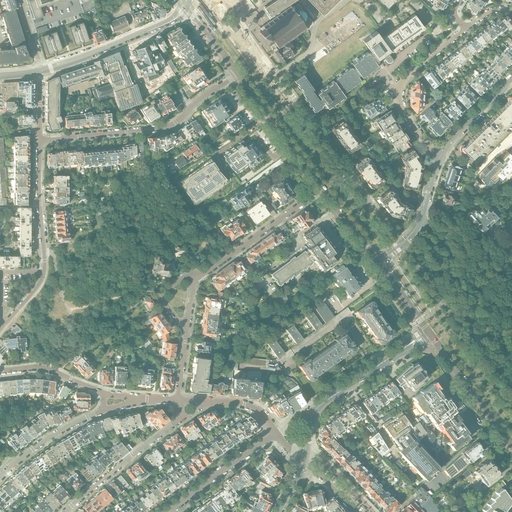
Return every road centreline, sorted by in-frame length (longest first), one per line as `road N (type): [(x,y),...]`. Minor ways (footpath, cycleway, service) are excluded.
road 1 (residential): [(401,240),(237,22),(238,10)]
road 2 (residential): [(39,140),(169,127),(238,73)]
road 3 (residential): [(0,331),(44,272),(39,140)]
road 4 (residential): [(464,29),(399,86),(397,104),(437,160)]
road 5 (residential): [(196,279),(323,186)]
road 6 (residential): [(182,417),(64,511)]
road 7 (tertiary): [(323,186),(238,73)]
road 8 (tertiary): [(511,447),(430,334)]
road 9 (residential): [(168,511),(276,433)]
road 10 (residential): [(309,424),(320,405),(411,343)]
road 11 (secondary): [(41,70),(164,25)]
road 12 (residential): [(0,478),(32,449),(103,409)]
